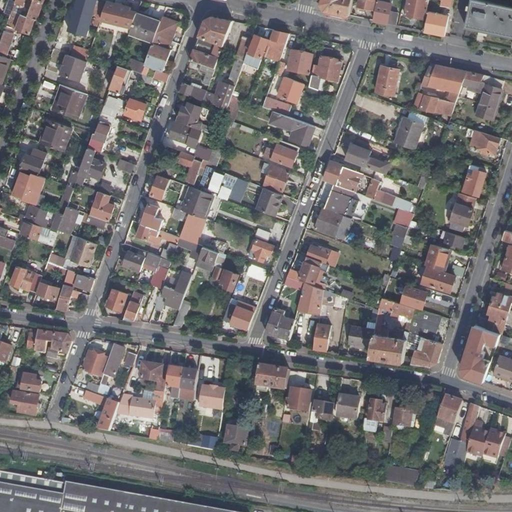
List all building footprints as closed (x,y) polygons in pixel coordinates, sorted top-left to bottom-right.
[(25,0),(23,6),(15,3),(12,11),(22,14),(28,16),(33,1),(31,0),(25,0)] [(15,0),(15,3),(23,6),(25,0),(31,0),(33,1),(28,16),(35,19),(37,20),(44,0),(15,0)] [(99,26),(107,3),(97,1),(96,0),(77,0),(75,10),(86,13),(84,22),(99,26)] [(323,0),(322,3),(326,10),(350,16),(352,0),(323,0)] [(359,0),(359,6),(373,9),(375,0),(359,0)] [(428,0),(408,0),(405,16),(424,20),(428,0)] [(479,31),(485,2),(477,0),(472,0),(471,6),(469,6),(468,10),(470,10),(466,28),(479,31)] [(378,1),(374,21),(396,26),(398,14),(390,12),(391,4),(378,1)] [(106,21),(127,25),(131,7),(122,5),(119,5),(110,2),(106,21)] [(511,38),(511,7),(485,2),(479,31),(511,38)] [(4,13),(10,15),(13,4),(8,3),(4,13)] [(22,14),(12,11),(10,15),(15,17),(11,27),(16,29),(22,14)] [(153,42),(161,21),(138,13),(130,33),(130,34),(153,42)] [(425,32),(445,36),(450,14),(446,13),(445,16),(429,13),(425,32)] [(35,19),(28,16),(22,14),(16,29),(29,34),(35,19)] [(15,17),(10,15),(5,28),(15,31),(16,29),(11,27),(15,17)] [(179,23),(163,16),(161,21),(153,42),(149,53),(167,60),(171,50),(170,50),(179,23)] [(215,69),(233,21),(212,16),(205,20),(191,59),(202,63),(215,69)] [(7,53),(15,31),(5,28),(0,43),(0,55),(9,58),(10,54),(7,53)] [(130,34),(130,33),(122,30),(119,41),(126,44),(130,34)] [(280,61),(290,33),(274,30),(266,52),(275,56),(274,58),(280,61)] [(250,52),(248,51),(246,56),(261,61),(269,39),(257,34),(250,52)] [(248,51),(253,38),(244,35),(226,83),(233,85),(231,88),(230,88),(226,98),(221,96),(220,97),(218,96),(207,92),(204,101),(227,110),(229,105),(232,96),(244,64),(246,56),(248,51)] [(86,61),(89,52),(74,46),(71,56),(86,61)] [(333,49),(320,46),(318,53),(331,56),(333,49)] [(288,69),(309,74),(314,54),(292,49),(288,69)] [(164,70),(167,60),(149,53),(145,65),(144,69),(147,70),(149,65),(164,70)] [(71,56),(68,54),(59,77),(80,84),(88,62),(86,61),(71,56)] [(0,83),(2,84),(11,59),(9,58),(0,55),(0,83)] [(261,61),(246,56),(244,64),(258,69),(261,61)] [(311,86),(323,91),(325,78),(338,81),(343,60),(322,56),(320,66),(316,65),(311,86)] [(142,74),(144,69),(145,65),(130,60),(127,68),(132,70),(142,74)] [(286,63),(280,61),(275,73),(282,76),(286,63)] [(209,85),(215,69),(202,63),(199,71),(206,74),(203,83),(209,85)] [(108,64),(106,68),(109,70),(116,72),(118,68),(108,64)] [(127,68),(118,65),(118,68),(116,72),(113,81),(110,89),(124,94),(132,70),(127,68)] [(461,92),(468,72),(437,65),(433,75),(430,74),(428,78),(427,78),(425,85),(452,91),(452,92),(450,93),(447,101),(418,94),(414,107),(419,108),(452,116),(461,92)] [(394,96),(400,70),(382,66),(376,92),(394,96)] [(116,72),(109,70),(106,78),(113,81),(116,72)] [(166,83),(169,75),(159,72),(155,73),(153,78),(166,83)] [(485,90),(489,76),(468,72),(461,92),(466,95),(469,86),(475,88),(475,90),(482,92),(483,89),(485,90)] [(151,83),(153,78),(142,74),(140,79),(151,83)] [(503,81),(491,76),(489,76),(485,90),(482,100),(478,114),(493,119),(502,89),(500,88),(503,81)] [(298,103),(305,84),(286,77),(279,96),(298,103)] [(233,85),(226,83),(224,82),(218,96),(220,97),(221,96),(226,98),(230,88),(231,88),(233,85)] [(204,101),(207,92),(207,91),(183,83),(180,92),(204,101)] [(66,86),(62,85),(57,100),(60,102),(66,86)] [(60,102),(57,100),(54,108),(79,117),(87,94),(66,86),(60,102)] [(238,108),(241,99),(232,96),(229,105),(238,108)] [(272,101),(266,98),(263,107),(270,109),(272,101)] [(126,114),(141,119),(147,105),(131,99),(126,114)] [(287,106),(272,101),(270,109),(284,114),(287,106)] [(183,106),(178,121),(218,135),(220,130),(197,122),(199,116),(205,118),(209,109),(202,107),(189,102),(187,107),(183,106)] [(104,105),(102,112),(114,117),(115,117),(117,110),(104,105)] [(233,122),(238,108),(229,105),(227,110),(224,118),(233,122)] [(102,112),(99,119),(101,120),(111,124),(114,117),(102,112)] [(309,145),(316,126),(276,112),(272,122),(294,130),(293,133),(294,134),(292,139),(309,145)] [(395,143),(414,150),(424,125),(404,117),(395,143)] [(46,133),(42,144),(63,151),(64,152),(72,129),(49,120),(45,132),(46,133)] [(96,136),(93,135),(89,148),(95,150),(96,147),(102,150),(111,124),(101,120),(96,136)] [(170,137),(188,143),(193,128),(175,121),(170,137)] [(470,147),(497,157),(504,139),(476,129),(470,147)] [(293,166),(300,147),(280,140),(276,150),(273,159),(293,166)] [(205,152),(202,159),(208,161),(214,147),(214,146),(208,143),(205,152)] [(353,144),(346,160),(383,174),(389,160),(371,153),(372,151),(353,144)] [(208,161),(207,165),(215,168),(222,150),(214,147),(208,161)] [(95,150),(89,148),(84,159),(79,174),(73,172),(68,185),(74,187),(76,183),(81,185),(84,177),(85,177),(86,173),(91,175),(100,178),(105,163),(93,159),(96,150),(95,150)] [(198,150),(196,157),(202,159),(205,152),(198,150)] [(196,157),(184,152),(181,161),(193,165),(187,182),(195,184),(201,168),(205,169),(207,166),(207,165),(208,161),(202,159),(196,157)] [(40,174),(44,165),(45,161),(27,154),(22,168),(40,174)] [(131,172),(134,164),(121,159),(118,168),(131,172)] [(343,166),(332,161),(325,180),(335,184),(355,192),(361,174),(343,167),(343,166)] [(62,174),(68,176),(72,165),(66,163),(62,174)] [(269,175),(272,165),(267,163),(263,172),(269,175)] [(40,175),(46,177),(48,178),(52,168),(44,165),(40,174),(40,175)] [(273,165),(272,165),(269,175),(265,184),(283,191),(291,172),(273,165)] [(483,197),(490,172),(472,167),(465,193),(483,197)] [(209,190),(217,192),(223,175),(210,171),(206,181),(211,183),(209,190)] [(37,174),(33,173),(32,176),(22,172),(19,181),(16,180),(12,193),(37,202),(46,177),(40,175),(40,176),(37,175),(37,174)] [(152,196),(163,200),(170,180),(159,176),(152,196)] [(231,199),(241,203),(249,182),(239,178),(231,199)] [(372,179),(366,196),(393,207),(395,201),(396,198),(380,191),(381,188),(379,187),(381,182),(372,179)] [(100,192),(110,195),(112,188),(103,184),(100,192)] [(345,216),(355,192),(335,184),(325,209),(345,216)] [(68,185),(58,212),(65,215),(67,207),(69,203),(74,187),(68,185)] [(258,209),(277,216),(285,195),(266,188),(258,209)] [(183,211),(190,213),(194,215),(205,219),(213,198),(191,189),(186,203),(183,211)] [(109,202),(111,196),(110,195),(100,192),(95,190),(94,194),(98,195),(92,214),(109,220),(115,205),(109,202)] [(458,204),(462,194),(461,194),(458,204),(457,204),(452,221),(453,221),(458,204)] [(477,198),(462,194),(458,204),(453,221),(454,221),(466,225),(469,226),(474,209),(477,198)] [(395,201),(393,207),(410,213),(411,208),(395,201)] [(143,222),(142,223),(160,230),(164,219),(157,216),(160,208),(149,204),(143,222)] [(33,205),(27,221),(42,226),(47,211),(33,205)] [(67,207),(65,215),(59,230),(71,234),(79,211),(78,210),(67,207)] [(181,210),(176,208),(172,216),(187,222),(190,213),(183,211),(181,210)] [(352,219),(345,216),(325,209),(324,208),(316,228),(344,240),(352,219)] [(54,211),(48,209),(47,211),(42,226),(52,230),(57,215),(54,213),(54,211)] [(58,212),(54,211),(54,213),(57,215),(52,230),(59,232),(59,230),(65,215),(58,212)] [(190,213),(187,222),(183,232),(187,234),(185,239),(195,243),(197,237),(199,237),(203,228),(199,226),(201,219),(193,216),(194,215),(190,213)] [(104,228),(107,220),(90,214),(87,222),(104,228)] [(42,226),(27,221),(22,234),(22,235),(53,246),(59,232),(52,230),(50,237),(40,233),(42,226)] [(465,229),(466,225),(454,221),(453,226),(454,228),(463,231),(465,229)] [(160,230),(142,223),(138,235),(148,239),(150,233),(163,238),(179,244),(181,238),(160,230)] [(52,230),(42,226),(40,233),(50,237),(52,230)] [(396,231),(394,235),(400,237),(405,239),(406,236),(409,231),(409,230),(400,226),(398,232),(396,231)] [(9,230),(2,228),(0,234),(7,237),(9,230)] [(255,237),(268,241),(271,234),(258,229),(255,237)] [(511,232),(506,230),(503,239),(511,241),(511,232)] [(409,231),(406,236),(415,239),(416,233),(409,231)] [(150,233),(148,239),(161,244),(163,238),(150,233)] [(462,248),(465,238),(448,233),(445,243),(447,244),(447,246),(451,247),(452,245),(462,248)] [(400,237),(394,235),(390,243),(397,246),(400,237)] [(0,246),(13,251),(16,242),(0,236),(0,246)] [(89,267),(97,244),(79,237),(71,260),(89,267)] [(393,255),(398,258),(405,239),(400,237),(397,246),(393,255)] [(204,246),(220,252),(223,253),(227,244),(220,242),(219,244),(206,240),(204,246)] [(250,257),(264,262),(267,254),(271,255),(274,246),(257,240),(250,257)] [(164,249),(161,257),(171,261),(172,261),(176,251),(175,250),(176,248),(177,249),(178,246),(171,243),(168,251),(164,249)] [(190,261),(198,263),(204,247),(196,244),(190,261)] [(313,244),(308,257),(329,265),(331,266),(336,253),(313,244)] [(434,245),(427,266),(446,272),(448,263),(446,262),(450,249),(434,245)] [(197,265),(212,272),(214,267),(220,252),(204,246),(204,247),(198,263),(197,265)] [(126,266),(141,271),(146,257),(130,251),(126,261),(128,261),(126,266)] [(220,252),(214,267),(216,268),(217,267),(221,268),(226,254),(223,253),(220,252)] [(66,258),(51,253),(48,262),(63,267),(66,258)] [(151,254),(148,253),(145,263),(158,268),(159,265),(162,266),(161,269),(160,272),(157,281),(159,281),(157,286),(162,288),(171,262),(171,261),(161,257),(161,258),(151,254)] [(511,258),(507,256),(503,269),(511,271),(511,258)] [(301,274),(290,270),(288,277),(299,281),(300,277),(315,283),(314,287),(323,290),(325,285),(320,283),(316,282),(322,267),(326,269),(328,270),(329,265),(308,257),(301,274)] [(48,262),(46,267),(67,275),(69,269),(63,267),(48,262)] [(251,271),(263,276),(265,270),(254,265),(251,271)] [(36,292),(37,292),(42,279),(43,276),(37,274),(36,273),(19,266),(13,284),(36,292)] [(217,267),(216,268),(213,278),(221,281),(221,282),(226,284),(225,287),(234,290),(239,275),(221,268),(217,267)] [(320,283),(326,269),(322,267),(316,282),(320,283)] [(67,275),(66,281),(86,288),(87,286),(92,288),(96,279),(90,277),(90,278),(75,272),(75,271),(69,269),(67,275)] [(423,284),(452,293),(457,277),(427,269),(423,284)] [(160,294),(155,309),(162,311),(165,303),(180,309),(183,303),(192,278),(182,275),(177,289),(166,285),(162,295),(160,294)] [(299,281),(288,277),(285,283),(303,290),(305,283),(299,281)] [(42,279),(37,292),(38,293),(57,298),(59,288),(52,285),(52,282),(42,279)] [(305,283),(303,290),(298,310),(321,314),(322,305),(325,291),(323,290),(314,287),(305,283)] [(64,285),(58,308),(68,310),(73,290),(67,288),(68,286),(64,285)] [(408,286),(408,288),(406,292),(404,302),(424,308),(429,293),(408,286)] [(113,307),(122,310),(128,294),(114,289),(109,304),(114,306),(113,307)] [(334,294),(325,291),(322,305),(332,307),(334,294)] [(495,296),(492,305),(510,311),(511,303),(511,296),(499,292),(498,297),(495,296)] [(396,297),(385,293),(383,299),(394,302),(396,297)] [(133,296),(125,319),(135,320),(142,299),(133,296)] [(371,297),(367,306),(379,310),(382,301),(371,297)] [(382,301),(379,310),(377,323),(375,331),(373,348),(371,357),(404,362),(407,343),(408,340),(417,309),(394,302),(383,299),(382,301)] [(180,309),(174,326),(181,327),(189,305),(183,303),(180,309)] [(230,303),(224,320),(232,323),(239,306),(230,303)] [(232,323),(250,330),(256,313),(249,310),(251,307),(245,304),(243,308),(239,306),(232,323)] [(510,311),(492,305),(489,314),(492,315),(487,330),(501,335),(502,335),(510,311)] [(286,311),(276,308),(267,333),(291,338),(296,320),(285,317),(286,311)] [(408,340),(407,343),(418,346),(420,347),(423,338),(425,338),(425,335),(433,338),(433,340),(437,341),(437,339),(436,337),(442,317),(417,309),(408,340)] [(367,329),(375,331),(377,323),(368,322),(367,329)] [(319,323),(315,349),(328,351),(332,326),(319,323)] [(365,347),(373,348),(375,331),(367,329),(352,326),(349,344),(356,345),(365,347)] [(487,330),(476,326),(462,369),(465,375),(484,382),(491,362),(484,359),(486,350),(484,349),(486,342),(497,345),(501,335),(487,330)] [(54,342),(56,333),(40,331),(38,335),(33,350),(37,351),(47,352),(49,342),(54,342)] [(17,344),(20,335),(13,333),(10,342),(17,344)] [(56,356),(67,358),(73,342),(69,335),(56,333),(54,342),(53,349),(50,348),(49,358),(55,359),(56,356)] [(29,349),(33,350),(38,335),(31,334),(29,349)] [(418,346),(412,364),(431,367),(438,363),(444,344),(439,342),(439,339),(437,339),(437,341),(433,340),(433,338),(425,335),(425,338),(423,338),(420,347),(418,346)] [(6,363),(7,363),(13,347),(0,341),(0,360),(1,361),(6,363)] [(125,348),(115,344),(100,386),(98,392),(105,394),(108,387),(105,386),(107,379),(110,380),(110,377),(115,378),(125,348)] [(84,370),(90,371),(95,373),(102,375),(108,358),(104,356),(104,354),(96,351),(95,353),(91,352),(88,359),(86,358),(85,361),(87,362),(84,370)] [(133,368),(137,356),(129,353),(126,365),(133,368)] [(14,366),(18,367),(26,368),(27,359),(15,357),(14,366)] [(494,376),(511,382),(511,360),(501,357),(494,376)] [(166,393),(169,367),(145,363),(144,365),(142,379),(159,381),(157,391),(166,393)] [(182,383),(184,368),(185,366),(172,364),(169,386),(174,387),(173,397),(180,398),(182,383)] [(291,370),(261,365),(258,385),(257,391),(267,392),(268,387),(288,390),(291,370)] [(195,401),(199,371),(184,368),(182,383),(180,398),(195,401)] [(19,388),(41,392),(43,382),(37,381),(38,376),(21,373),(19,388)] [(98,392),(100,386),(89,382),(87,390),(97,393),(98,392)] [(224,410),(227,389),(218,388),(218,386),(212,385),(211,387),(203,386),(200,407),(224,410)] [(310,412),(313,391),(293,388),(289,409),(310,412)] [(92,393),(82,389),(79,397),(93,402),(96,396),(91,395),(92,393)] [(19,413),(37,415),(38,407),(41,407),(42,404),(39,403),(41,396),(15,391),(13,404),(20,405),(19,413)] [(162,415),(166,393),(157,391),(157,394),(155,401),(156,402),(155,414),(162,415)] [(155,401),(157,394),(148,393),(147,400),(155,401)] [(133,396),(124,394),(123,396),(121,403),(117,413),(154,419),(155,414),(156,402),(155,401),(147,400),(133,398),(133,396)] [(361,399),(340,395),(336,415),(358,419),(361,399)] [(442,444),(448,446),(463,401),(447,395),(436,425),(440,426),(441,422),(448,425),(447,428),(442,444)] [(117,413),(121,403),(111,399),(101,426),(100,429),(111,431),(117,413)] [(382,402),(368,400),(365,419),(370,419),(370,420),(385,422),(388,405),(382,405),(382,402)] [(334,404),(314,401),(310,425),(317,427),(318,422),(330,423),(331,414),(333,414),(334,404)] [(476,421),(480,407),(472,404),(462,442),(453,440),(447,465),(463,469),(467,452),(476,421)] [(413,411),(396,409),(394,424),(411,427),(413,411)] [(483,423),(476,421),(467,452),(483,456),(484,454),(496,457),(497,455),(505,457),(511,438),(497,434),(498,431),(491,430),(490,431),(484,430),(483,433),(481,432),(483,423)] [(247,446),(250,430),(230,426),(227,442),(233,444),(232,450),(239,451),(240,445),(247,446)] [(390,444),(392,436),(393,429),(384,428),(382,442),(390,444)] [(153,431),(151,438),(159,440),(160,433),(153,431)] [(159,440),(173,443),(174,435),(160,432),(160,433),(159,440)] [(385,481),(415,486),(420,472),(392,467),(396,437),(392,436),(390,444),(385,481)] [(239,511),(69,480),(67,492),(0,479),(0,510),(8,511),(239,511)]
